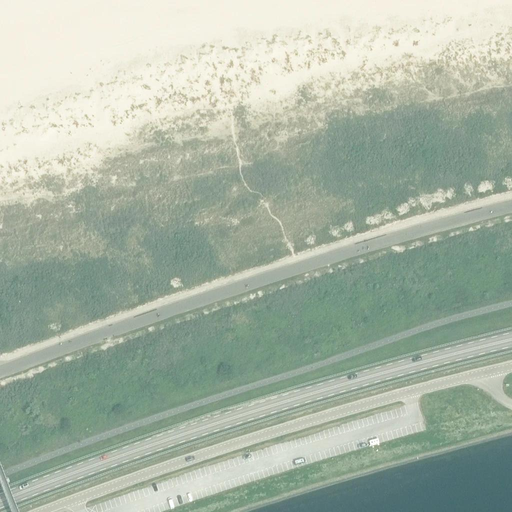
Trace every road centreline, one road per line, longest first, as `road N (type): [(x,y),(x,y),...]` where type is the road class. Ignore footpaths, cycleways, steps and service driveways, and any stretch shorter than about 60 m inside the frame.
road 1 (unclassified): [(0,371),(264,279),(511,205)]
road 2 (primary): [(511,340),(150,444),(0,502)]
road 3 (tertiary): [(43,511),(243,442),(511,367)]
